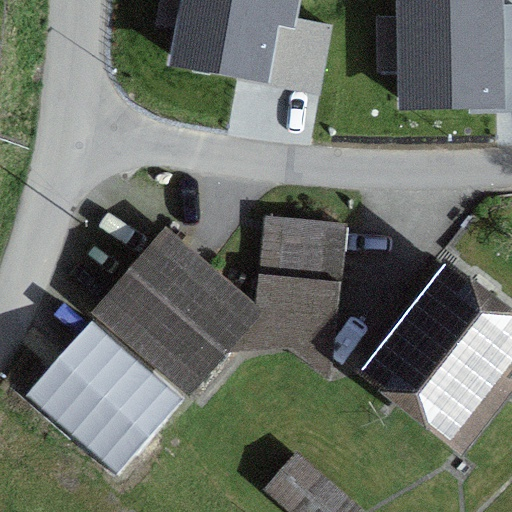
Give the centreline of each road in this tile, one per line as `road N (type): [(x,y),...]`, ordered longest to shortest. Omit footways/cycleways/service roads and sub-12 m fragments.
road 1 (residential): [(69,130),(313,165),(511,165)]
road 2 (residential): [(0,328),(69,130)]
road 3 (residential): [(69,130),(80,0)]
